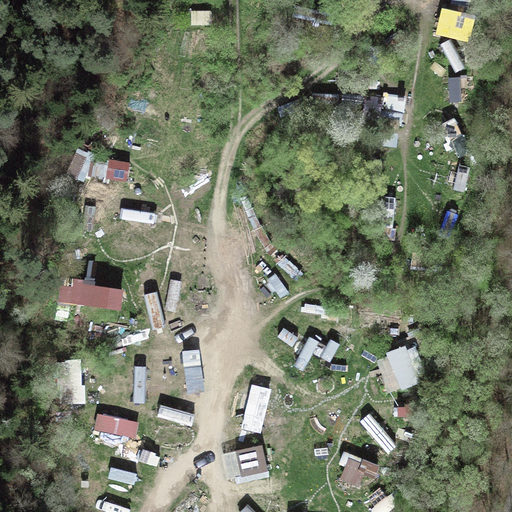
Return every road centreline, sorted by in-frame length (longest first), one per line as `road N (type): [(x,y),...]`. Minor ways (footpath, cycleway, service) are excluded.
road 1 (track): [(156,511),(208,454),(205,345),(237,131),(234,0)]
road 2 (track): [(237,131),(327,82),(400,2),(414,0)]
